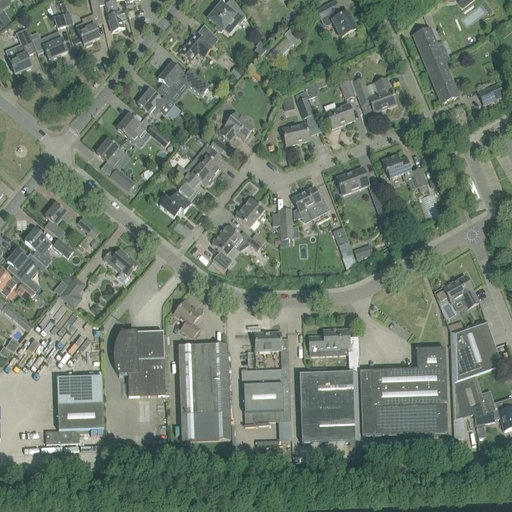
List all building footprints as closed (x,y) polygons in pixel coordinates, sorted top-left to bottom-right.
[(89,0),(93,16),(100,15),(101,15),(97,0),(89,0)] [(454,0),(462,9),(474,0),(454,0)] [(110,4),(105,5),(105,6),(109,18),(107,18),(109,25),(112,34),(124,30),(122,24),(124,23),(122,15),(122,14),(118,15),(114,3),(110,4)] [(335,3),(326,8),(317,13),(324,27),(328,28),(332,26),(339,40),(341,39),(356,32),(347,15),(341,18),(337,12),(339,11),(335,3)] [(221,5),(209,20),(216,27),(215,29),(222,34),(224,31),(233,20),(238,24),(241,25),(247,18),(245,15),(238,8),(233,15),(221,5)] [(63,16),(53,19),(57,30),(67,27),(63,16)] [(83,24),(76,28),(78,33),(80,38),(84,47),(85,46),(86,48),(93,46),(92,43),(100,40),(96,31),(90,17),(81,21),(83,24)] [(38,56),(32,42),(27,30),(16,35),(21,46),(14,49),(19,58),(9,63),(15,77),(32,69),(27,58),(33,55),(37,54),(38,56)] [(429,30),(412,37),(426,69),(443,62),(429,30)] [(284,36),(286,37),(265,56),(275,67),(301,43),(290,31),(284,36)] [(180,52),(180,53),(181,54),(180,55),(191,63),(198,55),(204,60),(209,54),(213,49),(213,48),(218,41),(211,33),(204,42),(196,35),(185,49),(184,48),(182,49),(180,52)] [(32,42),(38,56),(45,53),(49,62),(67,54),(62,41),(44,48),(40,39),(32,42)] [(261,41),(256,48),(258,49),(264,54),(267,51),(261,41)] [(465,57),(452,63),(455,69),(468,63),(465,57)] [(443,62),(426,69),(441,106),(459,98),(443,62)] [(162,84),(156,91),(164,98),(168,101),(174,94),(179,88),(183,83),(178,78),(182,74),(180,73),(179,71),(172,65),(159,81),(162,84)] [(238,66),(230,75),(237,81),(245,73),(238,66)] [(182,74),(178,78),(183,83),(190,89),(201,98),(202,97),(209,88),(203,83),(189,71),(185,77),(182,74)] [(352,82),(351,83),(356,97),(358,97),(359,99),(362,108),(370,105),(374,114),(396,106),(391,91),(390,91),(386,81),(377,84),(374,85),(378,95),(369,98),(366,88),(360,90),(357,83),(353,84),(352,82)] [(340,85),(340,86),(346,101),(354,98),(356,97),(351,83),(348,84),(348,82),(340,85)] [(316,85),(304,89),(309,100),(317,97),(318,90),(316,85)] [(500,86),(478,95),(483,106),(505,97),(500,86)] [(141,98),(137,103),(139,105),(138,106),(146,112),(149,115),(150,115),(155,108),(166,117),(167,116),(175,106),(172,104),(168,101),(164,98),(160,102),(149,92),(143,100),(141,98)] [(312,117),(306,101),(308,100),(306,94),(296,98),(304,120),(312,117)] [(292,106),(288,99),(281,102),(284,109),(292,106)] [(334,104),(324,108),(326,114),(328,121),(332,130),(355,122),(351,112),(349,106),(336,110),(334,104)] [(254,130),(247,123),(235,114),(225,127),(226,128),(220,135),(231,144),(237,137),(244,142),(254,130)] [(117,131),(125,137),(135,145),(139,139),(146,131),(129,117),(117,131)] [(310,142),(307,132),(306,126),(282,131),(286,148),(310,142)] [(152,127),(146,134),(165,149),(171,143),(152,127)] [(216,141),(213,146),(221,153),(225,148),(216,141)] [(125,156),(116,148),(108,142),(97,155),(107,163),(114,169),(125,156)] [(193,162),(213,179),(221,170),(216,165),(220,159),(222,160),(210,150),(206,147),(193,162)] [(397,157),(382,163),(386,174),(387,174),(389,181),(403,176),(405,180),(412,177),(406,159),(399,161),(397,157)] [(171,161),(166,167),(171,171),(176,165),(171,161)] [(211,182),(213,179),(193,162),(189,167),(185,172),(179,166),(175,171),(185,179),(182,182),(185,184),(191,189),(197,182),(205,189),(207,187),(210,187),(212,185),(211,182)] [(336,180),(339,189),(342,196),(368,186),(362,170),(336,180)] [(421,170),(413,173),(419,189),(427,186),(421,170)] [(117,171),(110,179),(128,194),(133,198),(138,191),(134,187),(135,186),(117,171)] [(437,179),(429,182),(432,190),(440,187),(437,179)] [(195,193),(191,189),(185,184),(179,192),(189,200),(195,193)] [(314,189),(292,201),(298,211),(294,213),(295,222),(302,219),(306,225),(329,213),(321,197),(318,198),(314,189)] [(378,190),(371,192),(376,208),(377,208),(380,214),(383,223),(390,220),(386,212),(384,205),(378,190)] [(168,203),(166,200),(160,208),(174,220),(180,212),(183,215),(192,205),(177,193),(168,203)] [(243,209),(257,221),(265,212),(251,200),(243,209)] [(50,222),(45,228),(52,234),(57,228),(56,227),(61,220),(69,227),(74,222),(56,206),(45,219),(50,222)] [(249,230),(257,221),(243,209),(241,211),(239,211),(236,214),(237,217),(235,218),(249,230)] [(281,241),(280,241),(280,245),(280,248),(292,247),(292,211),(289,211),(279,212),(281,226),(281,241)] [(83,220),(79,224),(77,226),(88,236),(90,234),(94,229),(83,220)] [(241,239),(228,227),(226,229),(223,229),(221,233),(221,235),(220,237),(233,248),(234,248),(241,239)] [(349,244),(343,230),(333,234),(339,248),(349,244)] [(52,246),(42,238),(35,231),(25,243),(42,258),(52,246)] [(245,235),(241,239),(250,246),(258,253),(262,248),(252,240),(245,235)] [(266,244),(256,235),(252,240),(262,248),(266,244)] [(213,262),(225,272),(233,263),(226,257),(233,248),(220,237),(218,238),(216,238),(213,242),(214,244),(212,246),(221,253),(218,256),(213,262)] [(67,258),(72,251),(59,241),(54,247),(67,258)] [(360,250),(354,252),(358,262),(364,260),(360,250)] [(104,260),(120,274),(116,278),(125,285),(130,279),(128,278),(138,267),(120,251),(115,257),(110,253),(104,260)] [(10,266),(6,271),(23,285),(35,295),(40,289),(31,281),(38,273),(40,274),(41,273),(42,274),(46,269),(33,258),(30,255),(26,260),(17,252),(7,264),(10,266)] [(353,256),(343,259),(347,272),(356,266),(353,256)] [(0,293),(6,298),(7,299),(13,291),(15,293),(15,294),(27,304),(35,295),(23,285),(19,289),(17,287),(17,286),(11,280),(8,279),(1,272),(0,272),(0,293)] [(62,296),(59,299),(74,311),(76,308),(82,301),(78,297),(86,287),(76,278),(62,296)] [(441,303),(448,299),(451,305),(461,300),(468,311),(479,304),(473,293),(465,278),(446,289),(445,287),(442,288),(444,292),(437,296),(441,303)] [(0,306),(0,310),(28,334),(29,335),(34,328),(33,328),(3,303),(0,306)] [(184,303),(174,316),(185,326),(181,331),(192,340),(199,331),(193,326),(201,317),(184,303)] [(451,333),(449,333),(452,377),(452,386),(476,378),(502,369),(495,350),(494,346),(485,321),(476,324),(463,329),(458,331),(451,333)] [(461,323),(449,327),(451,333),(458,331),(463,329),(461,323)] [(349,332),(323,333),(323,338),(324,352),(339,352),(339,350),(347,350),(349,350),(350,375),(359,374),(358,338),(349,339),(349,332)] [(113,356),(113,359),(113,361),(114,364),(114,366),(115,368),(116,371),(116,373),(117,375),(119,378),(128,377),(129,399),(146,398),(169,397),(168,353),(167,336),(165,336),(163,337),(163,334),(133,335),(133,334),(121,334),(120,336),(119,338),(118,340),(117,342),(116,344),(115,347),(114,349),(114,351),(113,354),(113,356)] [(281,352),(281,334),(255,335),(255,353),(281,352)] [(323,338),(309,339),(310,353),(319,352),(324,352),(323,338)] [(12,340),(5,349),(13,355),(20,346),(12,340)] [(178,348),(182,443),(232,441),(228,346),(178,348)] [(417,372),(371,373),(372,410),(374,439),(448,436),(447,408),(445,351),(421,351),(416,352),(416,356),(417,372)] [(292,443),(291,413),(289,369),(281,369),(281,372),(242,373),(242,383),(242,388),(244,388),(245,425),(279,423),(280,444),(292,443)] [(299,376),(301,413),(361,411),(359,374),(350,375),(327,376),(310,376),(299,376)] [(476,378),(452,386),(452,387),(453,423),(462,420),(463,421),(463,420),(473,417),(474,420),(488,416),(487,415),(481,395),(476,378)] [(59,433),(46,434),(46,446),(79,445),(79,432),(104,432),(103,409),(103,407),(102,379),(57,381),(58,408),(58,410),(59,433)] [(488,416),(474,420),(476,427),(483,426),(495,423),(495,422),(501,420),(504,433),(511,430),(511,401),(511,400),(502,403),(505,411),(499,413),(498,411),(487,415),(488,416)] [(362,443),(361,411),(301,413),(301,429),(302,445),(362,443)]
